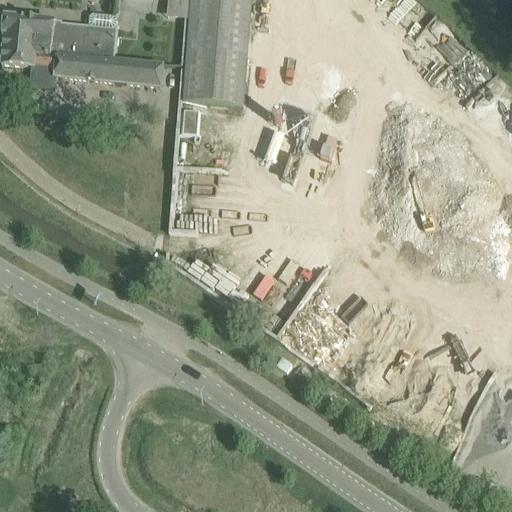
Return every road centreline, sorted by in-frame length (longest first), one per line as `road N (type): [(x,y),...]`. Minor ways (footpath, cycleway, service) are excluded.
road 1 (unknown): [(0,144),(39,180),(155,232),(239,234),(307,218),(384,170),(401,134),(397,76),(388,60),(316,0)]
road 2 (tertiary): [(386,511),(149,355)]
road 3 (unclassified): [(149,355),(115,411),(104,458),(117,499),(132,511)]
road 4 (tertiary): [(149,355),(0,272)]
